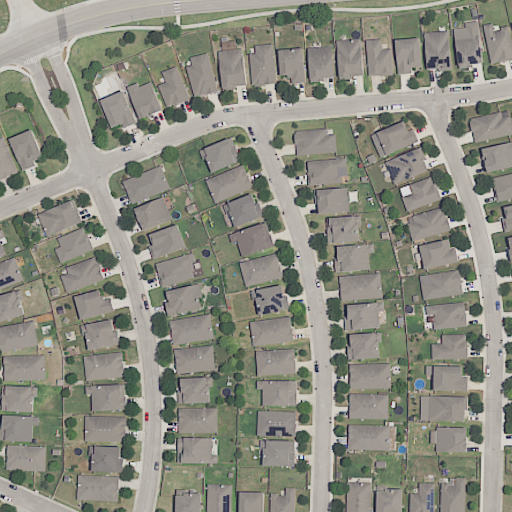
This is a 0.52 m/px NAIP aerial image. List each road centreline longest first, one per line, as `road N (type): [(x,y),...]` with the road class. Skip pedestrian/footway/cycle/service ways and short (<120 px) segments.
road 1 (residential): [(511,87),(213,121),(0,211)]
road 2 (residential): [(492,511),(494,309),(471,201),(433,100)]
road 3 (residential): [(256,115),(298,230),(317,312),(325,399),(319,511)]
road 4 (residential): [(85,155),(151,352),(154,439),(144,511)]
road 5 (residential): [(0,54),(94,17),(208,0)]
road 6 (residential): [(85,155),(45,34)]
road 7 (residential): [(25,43),(85,155)]
